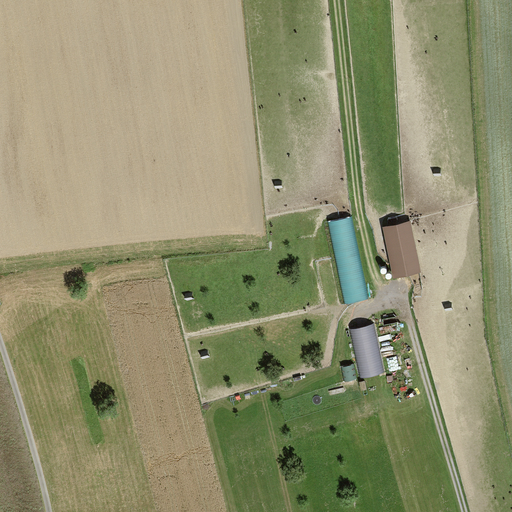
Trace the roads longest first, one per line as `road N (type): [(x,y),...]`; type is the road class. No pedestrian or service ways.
road 1 (track): [(401,289),(464,511)]
road 2 (track): [(48,511),(0,344)]
